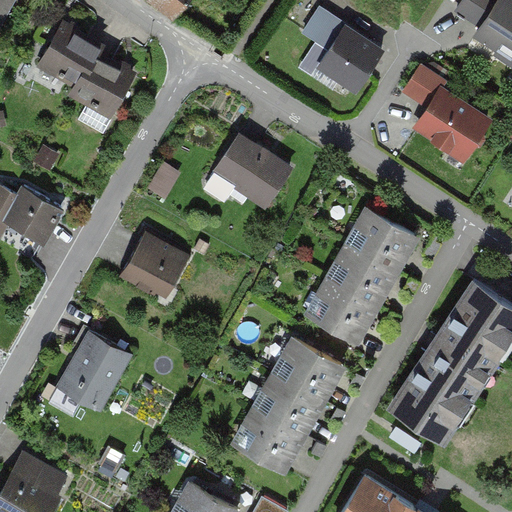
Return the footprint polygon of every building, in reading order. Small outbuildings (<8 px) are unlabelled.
[(0,0),(0,27),(14,0),(0,0)] [(154,0),(175,16),(187,0),(154,0)] [(511,0),(465,0),(460,8),(485,24),(478,34),(511,56),(511,0)] [(330,47),(320,63),(358,88),(382,51),(318,11),(305,31),(330,47)] [(79,118),(103,132),(135,74),(96,53),(101,44),(64,24),(43,63),(79,82),(73,93),(88,102),(79,118)] [(430,106),(418,124),(465,154),(471,145),(479,144),(483,138),(481,130),(487,121),(440,91),(447,81),(421,64),(404,90),(430,106)] [(290,167),(239,133),(207,182),(208,190),(221,198),(228,197),(237,185),(266,204),(290,167)] [(173,193),(182,165),(163,159),(154,187),(173,193)] [(32,258),(62,206),(24,184),(19,194),(0,183),(0,231),(7,221),(16,226),(6,244),(32,258)] [(368,208),(349,242),(396,269),(415,234),(368,208)] [(192,254),(146,228),(120,275),(155,294),(162,282),(173,287),(192,254)] [(349,242),(330,277),(377,303),(396,269),(349,242)] [(330,277),(310,311),(357,338),(377,303),(330,277)] [(511,333),(511,304),(475,280),(392,405),(443,438),(511,333)] [(104,402),(132,353),(89,328),(61,377),(104,402)] [(322,398),(342,363),(295,337),(275,372),(322,398)] [(304,432),(322,398),(275,372),(257,406),(304,432)] [(284,467),(304,432),(257,406),(237,440),(284,467)] [(14,468),(0,493),(0,511),(48,511),(59,494),(55,492),(65,475),(51,467),(41,483),(14,468)] [(424,511),(366,476),(343,511),(424,511)] [(191,481),(173,511),(237,511),(239,508),(191,481)] [(286,511),(288,510),(263,496),(253,511),(286,511)]
